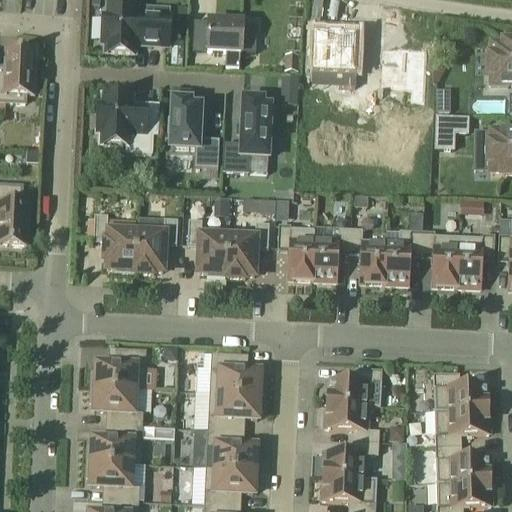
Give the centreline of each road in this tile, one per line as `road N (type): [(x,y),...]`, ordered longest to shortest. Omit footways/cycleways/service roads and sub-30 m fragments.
road 1 (residential): [(50,287),(67,31),(0,26)]
road 2 (residential): [(289,331),(49,320)]
road 3 (residential): [(511,348),(502,341),(289,331)]
road 4 (residential): [(38,511),(49,320)]
road 5 (residential): [(282,511),(289,331)]
